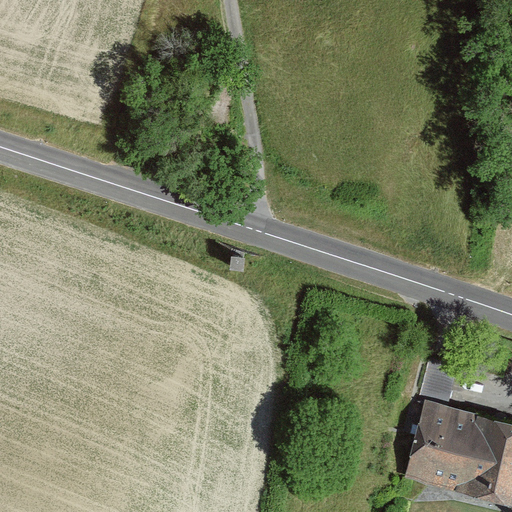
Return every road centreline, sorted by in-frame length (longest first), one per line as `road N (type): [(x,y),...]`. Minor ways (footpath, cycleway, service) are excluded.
road 1 (tertiary): [(0,147),(511,316)]
road 2 (track): [(230,0),(262,232)]
